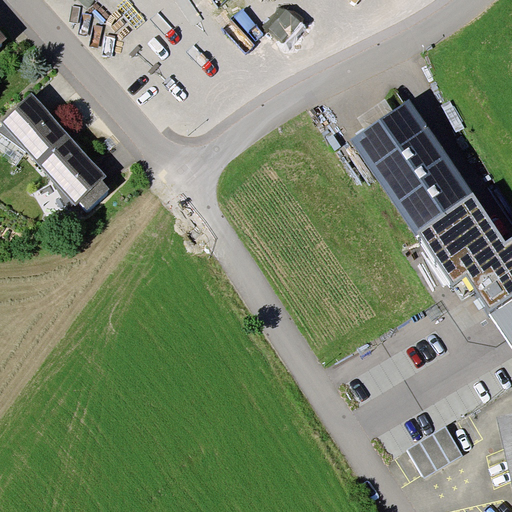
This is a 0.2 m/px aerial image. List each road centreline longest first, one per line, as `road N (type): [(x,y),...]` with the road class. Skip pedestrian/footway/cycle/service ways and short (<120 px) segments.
road 1 (residential): [(189,181),(401,511)]
road 2 (residential): [(189,181),(292,103),(476,0)]
road 3 (residential): [(22,0),(189,181)]
